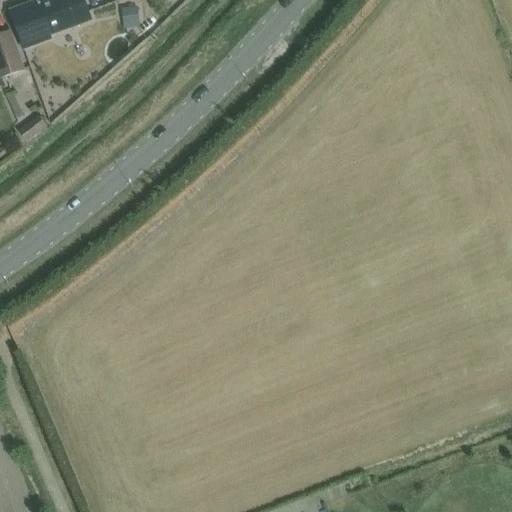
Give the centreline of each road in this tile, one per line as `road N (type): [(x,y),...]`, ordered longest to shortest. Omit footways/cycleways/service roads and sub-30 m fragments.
road 1 (track): [(0,348),(234,153),(376,0)]
road 2 (secondary): [(0,265),(125,172),(300,0)]
road 3 (residential): [(61,511),(0,364)]
